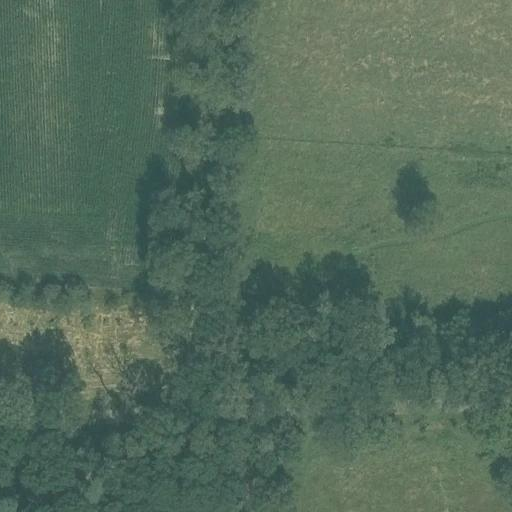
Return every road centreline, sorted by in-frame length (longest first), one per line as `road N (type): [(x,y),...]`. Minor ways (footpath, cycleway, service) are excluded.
road 1 (unclassified): [(0,421),(511,404)]
road 2 (track): [(180,414),(222,0)]
